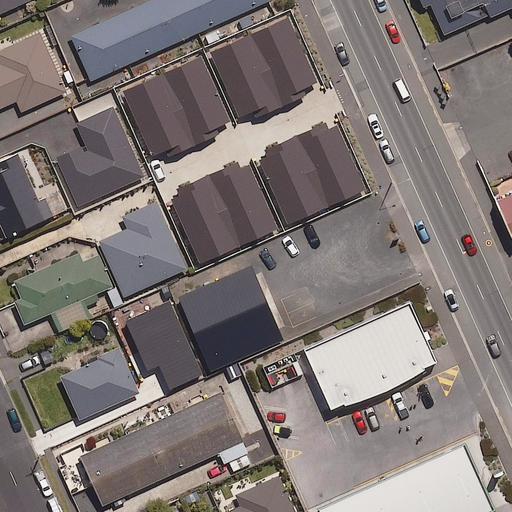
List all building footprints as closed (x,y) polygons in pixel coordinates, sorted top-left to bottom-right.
[(151,0),(72,36),(92,81),(271,0),(151,0)] [(511,0),(421,0),(425,8),(432,5),(446,35),(491,15),(493,17),(511,8),(511,0)] [(0,129),(71,98),(37,23),(0,39),(0,129)] [(263,129),(300,113),(300,112),(301,113),(303,113),(304,112),(306,112),(307,111),(309,110),(310,109),(311,108),(312,107),(312,105),(313,104),(313,102),(288,46),(221,76),(237,111),(247,133),(248,134),(249,135),(251,136),(252,136),(254,136),(255,136),(257,136),(258,135),(259,134),(260,133),(261,132),(262,131),(262,129),(263,129)] [(296,206),(300,216),(345,195),(315,130),(272,150),(296,206)] [(235,231),(236,234),(296,206),(272,150),(214,177),(220,190),(202,199),(220,238),(235,231)] [(42,199),(21,152),(0,161),(0,168),(1,172),(0,172),(0,224),(2,224),(7,237),(56,216),(47,197),(42,199)] [(511,195),(499,201),(511,228),(511,195)] [(188,268),(158,201),(123,216),(128,228),(101,240),(125,296),(188,268)] [(114,286),(100,254),(85,261),(82,253),(16,281),(24,299),(16,302),(26,324),(114,286)] [(285,341),(254,266),(180,296),(212,372),(285,341)] [(169,301),(126,321),(149,370),(159,366),(170,390),(203,375),(169,301)] [(412,303),(305,349),(332,412),(439,366),(412,303)] [(141,393),(121,348),(99,357),(100,360),(62,377),(81,420),(141,393)] [(246,443),(223,393),(82,456),(105,506),(246,443)] [(494,511),(465,445),(316,509),(317,511),(494,511)] [(294,511),(279,477),(236,496),(241,507),(229,511),(294,511)]
